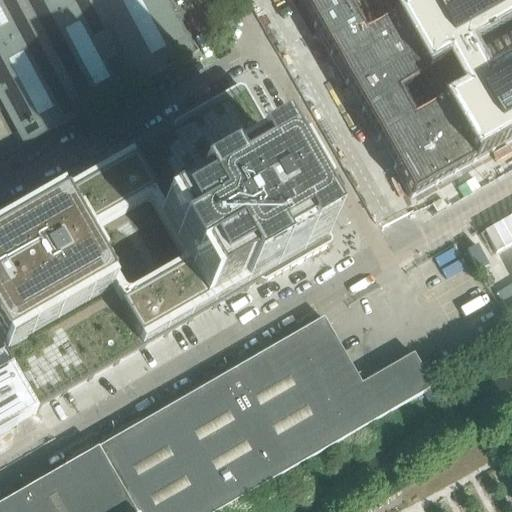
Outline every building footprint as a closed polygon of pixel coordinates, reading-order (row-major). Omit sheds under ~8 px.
[(80,117),(136,87),(90,0),(33,30),(0,48),(0,103),(23,147),(80,117)] [(90,0),(89,0),(0,0),(0,48),(33,30),(90,0)] [(167,0),(89,0),(90,0),(136,87),(197,54),(167,0)] [(511,0),(288,0),(406,204),(511,143),(511,0)] [(55,197),(0,228),(0,343),(2,347),(37,409),(142,351),(190,324),(207,314),(259,285),(263,286),(329,249),(330,244),(275,149),(242,92),(237,91),(173,127),(171,132),(121,160),(55,197)] [(221,511),(432,391),(412,357),(360,387),(322,321),(96,452),(131,511),(221,511)] [(0,438),(35,418),(0,356),(0,438)] [(131,511),(96,452),(0,507),(0,511),(131,511)]
